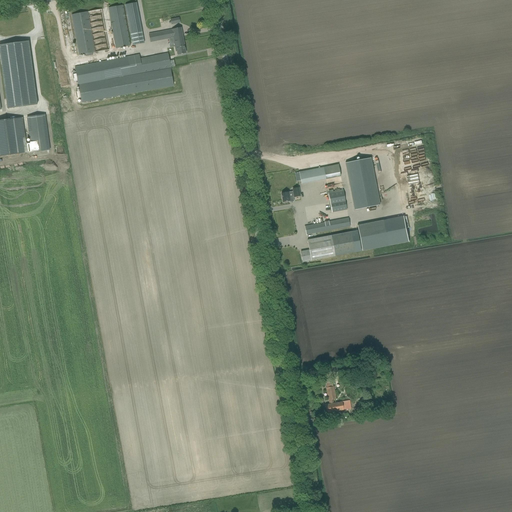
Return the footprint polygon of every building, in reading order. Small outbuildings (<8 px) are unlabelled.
[(125,5),(133,46),(144,43),(136,3),(125,5)] [(108,8),(116,49),(130,46),(123,5),(108,8)] [(88,12),(95,53),(109,50),(102,9),(88,12)] [(85,56),(85,57),(92,55),(92,53),(95,53),(88,12),(72,15),(79,55),(86,54),(86,55),(85,56)] [(173,38),(174,42),(183,41),(181,28),(172,29),(172,30),(149,34),(150,42),(173,38)] [(37,105),(29,41),(0,45),(0,53),(8,109),(37,105)] [(177,52),(178,55),(186,54),(183,41),(174,42),(176,52),(177,52)] [(128,58),(75,68),(81,104),(126,95),(174,86),(170,69),(171,68),(168,53),(140,59),(139,55),(128,58)] [(27,153),(50,150),(45,115),(26,117),(30,144),(26,144),(27,153)] [(22,118),(0,120),(0,156),(27,153),(26,144),(22,118)] [(371,158),(345,163),(354,210),(380,205),(371,158)] [(338,165),(299,172),(301,184),(341,176),(338,165)] [(281,194),(283,202),(290,201),(290,202),(294,202),(293,197),(294,196),(294,197),(300,196),(299,188),(293,189),(293,191),(281,194)] [(328,192),(332,213),(347,210),(343,190),(328,192)] [(383,220),(357,225),(362,251),(388,246),(409,242),(404,216),(383,220)] [(304,226),(306,235),(350,227),(348,218),(304,226)] [(301,252),(302,262),(355,252),(351,232),(331,236),(307,241),(309,251),(301,252)] [(325,405),(327,413),(335,412),(333,403),(334,403),(333,399),(336,399),(334,387),(326,388),(328,400),(329,400),(330,404),(325,405)] [(333,403),(335,412),(351,409),(350,400),(334,403),(333,403)]
